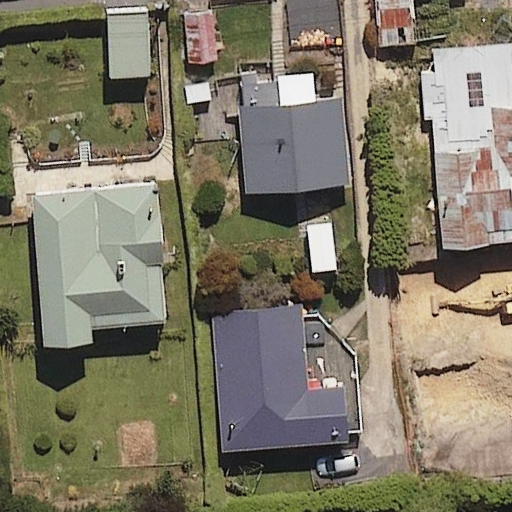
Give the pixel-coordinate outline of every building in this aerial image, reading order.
[(413,0),(379,0),(383,47),(416,45),(413,0)] [(148,7),(106,9),(109,78),(152,76),(148,7)] [(221,64),(216,12),(185,16),(191,67),(221,64)] [(435,72),(420,74),(424,120),(432,120),(444,251),(511,245),(511,41),(433,48),(435,72)] [(314,74),(280,77),(279,67),(238,71),(250,197),(352,187),(344,101),(316,104),(314,74)] [(95,331),(172,325),(162,186),(34,196),(46,351),(96,347),(95,331)] [(332,224),(309,227),(314,272),(337,270),(332,224)] [(354,443),(350,386),(310,389),(304,308),(216,315),(226,453),(354,443)]
